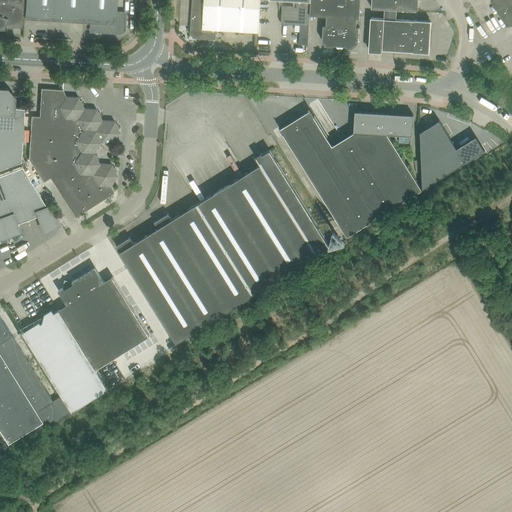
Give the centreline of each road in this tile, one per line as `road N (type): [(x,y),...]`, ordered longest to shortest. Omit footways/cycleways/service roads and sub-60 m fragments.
road 1 (unclassified): [(0,289),(124,214),(145,188),(149,83),(135,64)]
road 2 (unclassified): [(449,86),(188,71),(152,48)]
road 3 (tertiary): [(0,59),(135,64)]
